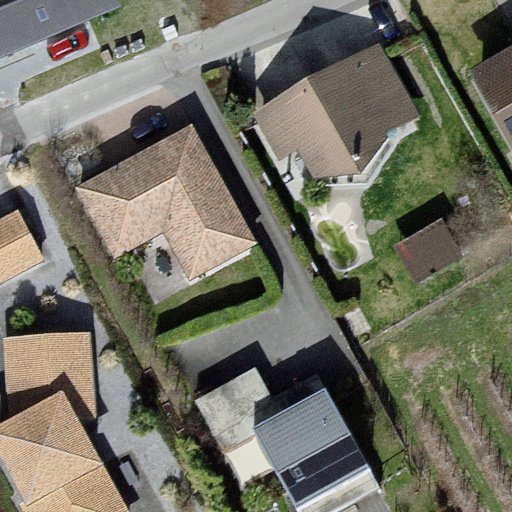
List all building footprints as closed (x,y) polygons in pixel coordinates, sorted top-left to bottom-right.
[(0,0),(0,44),(113,0),(0,0)] [(379,59),(256,126),(294,196),(369,194),(397,146),(420,134),(379,59)] [(511,64),(482,81),(511,134),(511,64)] [(197,132),(84,193),(125,266),(173,240),(197,283),(261,249),(197,132)] [(20,219),(0,229),(0,286),(45,264),(20,219)] [(92,342),(13,346),(18,431),(69,405),(80,426),(98,425),(92,342)] [(259,372),(195,403),(248,511),(292,491),(302,511),(350,511),(384,496),(327,380),(275,405),(259,372)] [(69,405),(18,431),(0,439),(0,455),(26,510),(104,469),(80,426),(69,405)] [(126,511),(104,469),(26,510),(27,511),(126,511)]
